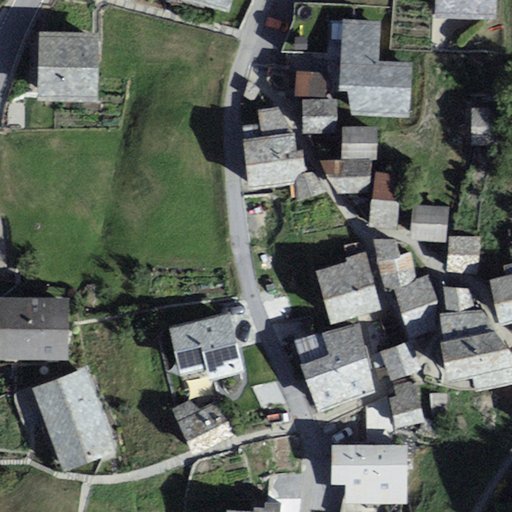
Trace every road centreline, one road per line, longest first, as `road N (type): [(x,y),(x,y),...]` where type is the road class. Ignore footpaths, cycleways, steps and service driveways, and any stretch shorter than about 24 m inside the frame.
road 1 (residential): [(267,0),(236,88),(238,196),(254,283),(303,409),(305,511)]
road 2 (unknown): [(108,0),(258,31)]
